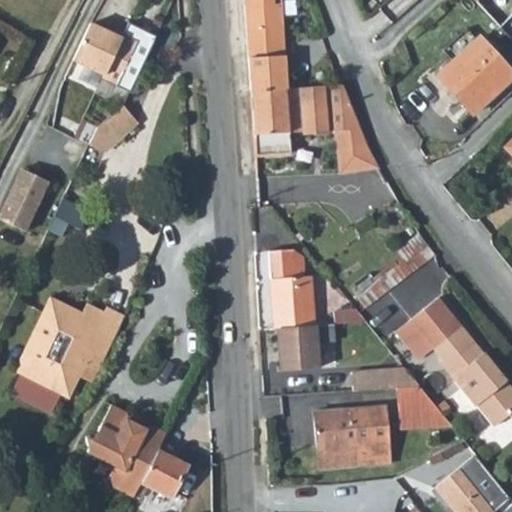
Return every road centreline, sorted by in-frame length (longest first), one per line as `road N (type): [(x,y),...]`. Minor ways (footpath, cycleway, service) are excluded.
road 1 (tertiary): [(239,511),(209,0)]
road 2 (unclassified): [(331,0),(378,126),(418,194),(511,311)]
road 3 (residential): [(0,133),(70,0)]
